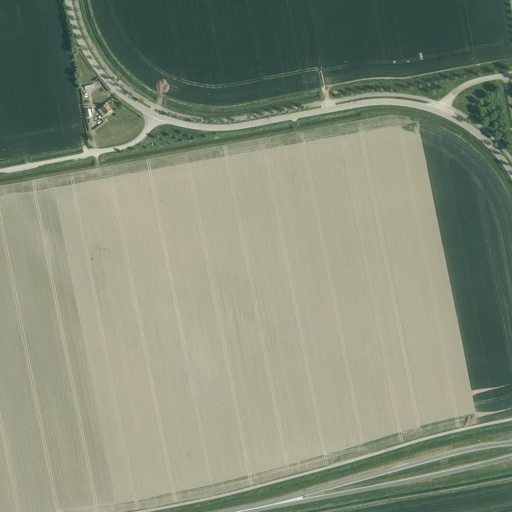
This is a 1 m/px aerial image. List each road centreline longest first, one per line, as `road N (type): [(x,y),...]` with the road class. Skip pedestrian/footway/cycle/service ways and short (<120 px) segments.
road 1 (unclassified): [(511,419),(136,511)]
road 2 (tertiary): [(439,112),(373,102),(224,128),(154,115)]
road 3 (trunk): [(511,443),(251,509)]
road 4 (trunk): [(251,509),(511,457)]
road 5 (unclassified): [(0,170),(119,147),(145,132),(154,115)]
road 6 (tertiary): [(154,115),(98,71),(68,0)]
